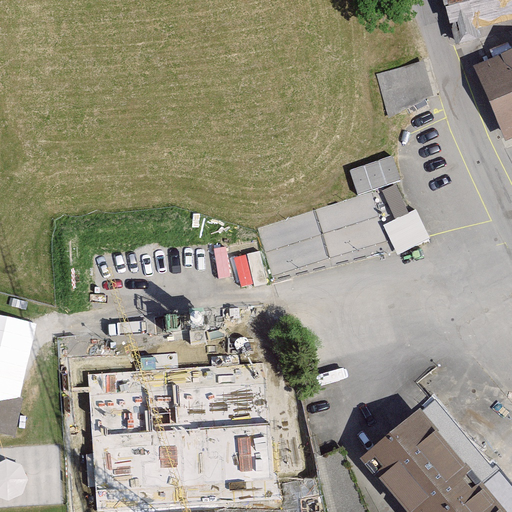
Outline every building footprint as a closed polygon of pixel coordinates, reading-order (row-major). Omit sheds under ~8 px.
[(511,26),(511,0),(437,0),(449,54),(478,48),(475,34),(511,26)] [(511,143),(511,55),(473,72),(506,147),(511,143)] [(431,100),(418,65),(376,80),(389,115),(431,100)] [(391,157),(349,171),(357,195),(399,181),(391,157)] [(396,220),(385,226),(398,253),(430,238),(417,210),(409,214),(396,186),(383,192),(396,220)] [(264,363),(87,374),(95,511),(193,511),(273,507),(264,363)] [(0,437),(10,440),(18,401),(0,396),(0,437)] [(511,511),(511,496),(429,403),(359,465),(401,511),(511,511)]
